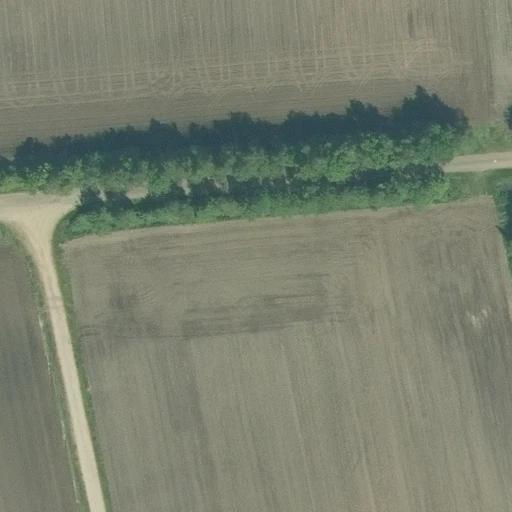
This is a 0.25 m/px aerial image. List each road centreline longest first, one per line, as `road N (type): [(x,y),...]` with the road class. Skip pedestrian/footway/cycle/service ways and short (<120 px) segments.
road 1 (unclassified): [(0,206),(511,162)]
road 2 (track): [(35,203),(93,511)]
